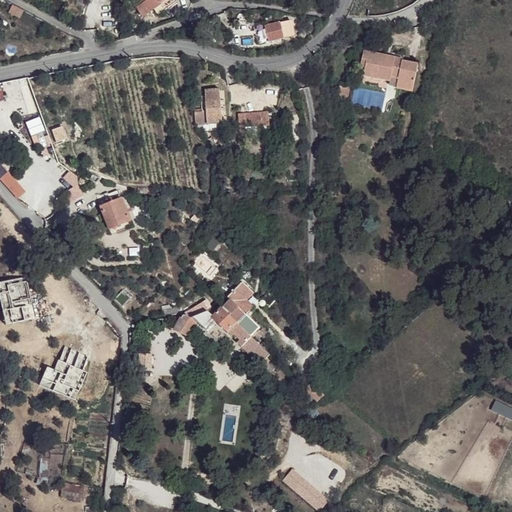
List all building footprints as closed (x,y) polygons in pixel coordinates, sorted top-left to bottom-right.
[(131,0),(131,1),(142,17),(154,9),(157,15),(176,2),(175,0),(131,0)] [(12,5),(8,12),(19,18),(23,12),(12,5)] [(265,27),(269,42),(284,38),(284,37),(294,36),(291,21),(280,24),(280,23),(265,27)] [(365,68),(363,76),(390,81),(391,78),(398,79),(396,88),(412,92),(418,65),(402,61),(402,63),(394,61),(395,58),(364,51),(360,67),(365,68)] [(347,101),(350,86),(341,84),(337,99),(347,101)] [(195,112),(196,125),(222,123),(220,89),(205,91),(206,112),(202,112),(195,112)] [(239,114),(239,126),(246,126),(270,124),(268,112),(245,114),(239,114)] [(0,179),(13,194),(21,187),(0,164),(0,179)] [(130,221),(121,198),(112,201),(111,199),(105,201),(107,203),(99,206),(108,230),(130,221)] [(270,355),(251,336),(260,328),(246,314),(252,308),(244,300),(252,291),(242,282),(227,297),(230,300),(217,313),(211,307),(209,310),(203,302),(191,310),(195,317),(191,318),(187,315),(183,316),(175,330),(187,336),(197,322),(207,331),(216,321),(260,364),(262,363),(264,366),(269,360),(267,358),(270,355)] [(72,400),(90,357),(63,347),(53,371),(45,368),(37,386),(72,400)] [(305,389),(313,397),(326,386),(317,378),(305,389)] [(313,397),(317,401),(329,390),(326,386),(313,397)] [(511,421),(511,408),(495,401),(490,412),(511,421)] [(85,486),(62,482),(59,498),(82,502),(85,486)]
